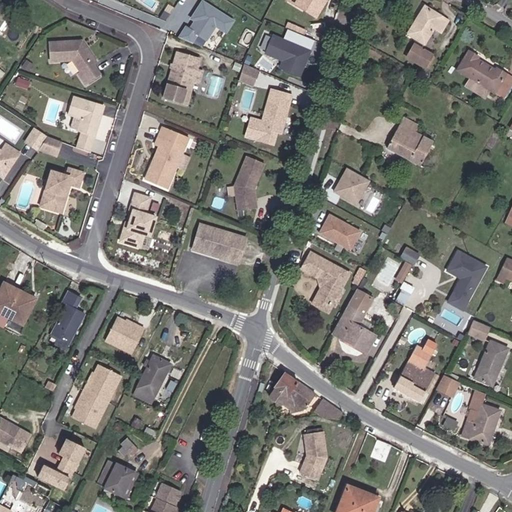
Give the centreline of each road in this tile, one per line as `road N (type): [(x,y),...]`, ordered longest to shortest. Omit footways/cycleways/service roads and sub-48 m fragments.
road 1 (residential): [(357,0),(257,331)]
road 2 (residential): [(86,264),(148,61),(146,42),(128,28),(65,0)]
road 3 (residential): [(257,331),(345,404),(511,489)]
road 4 (residential): [(257,331),(205,511)]
road 5 (residential): [(86,264),(257,331)]
road 6 (unknown): [(46,433),(121,278)]
